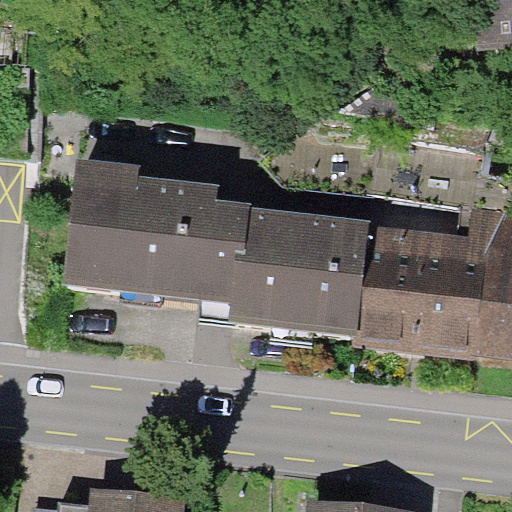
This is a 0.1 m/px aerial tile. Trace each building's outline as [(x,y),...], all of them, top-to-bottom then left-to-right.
[(511,4),(475,6),(478,58),(511,56),(511,4)] [(0,69),(0,160),(26,162),(29,72),(0,69)] [(232,316),(242,218),(217,216),(219,195),(141,187),(142,174),(77,167),(63,299),(232,316)] [(371,231),(242,218),(232,316),(231,330),(359,343),(371,231)] [(465,241),(371,231),(359,343),(359,352),(477,364),(491,220),(468,218),(465,241)] [(511,222),(491,220),(477,364),(511,369),(511,222)] [(182,511),(183,503),(84,495),(85,475),(28,471),(24,511),(182,511)]
